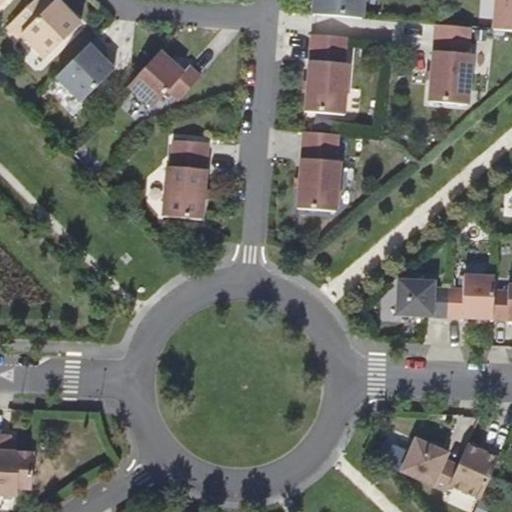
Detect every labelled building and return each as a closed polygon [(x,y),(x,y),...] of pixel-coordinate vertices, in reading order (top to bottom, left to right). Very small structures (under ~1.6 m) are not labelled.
[(79,26),(53,0),(35,0),(6,29),(17,40),(21,37),(44,61),(79,26)] [(314,0),(313,17),(361,21),(362,0),(314,0)] [(511,0),(493,0),(491,31),(511,33),(511,0)] [(467,55),(469,30),(432,26),(431,47),(426,102),(466,106),(471,55),(467,55)] [(344,66),(346,40),(310,36),(303,113),(344,117),(348,66),(344,66)] [(105,51),(94,40),(55,79),(80,104),(112,72),(97,58),(105,51)] [(158,54),(128,88),(151,109),(167,92),(177,101),(198,78),(187,69),(181,75),(158,54)] [(337,163),(339,137),(303,134),(297,211),(337,214),(341,164),(337,163)] [(200,222),(206,145),(170,142),(168,169),(164,168),(160,219),(200,222)] [(493,282),(464,281),(462,325),(491,326),(493,282)] [(436,284),(396,283),(394,322),(434,324),(436,284)] [(10,438),(0,437),(0,498),(17,499),(17,491),(32,492),(33,455),(16,454),(9,454),(9,446),(10,438)] [(447,455),(430,447),(415,440),(409,453),(386,442),(377,462),(445,493),(448,487),(479,501),(500,454),(486,449),(484,453),(477,450),(466,445),(456,470),(443,464),(447,455)] [(449,451),(432,443),(430,447),(447,455),(449,451)]
